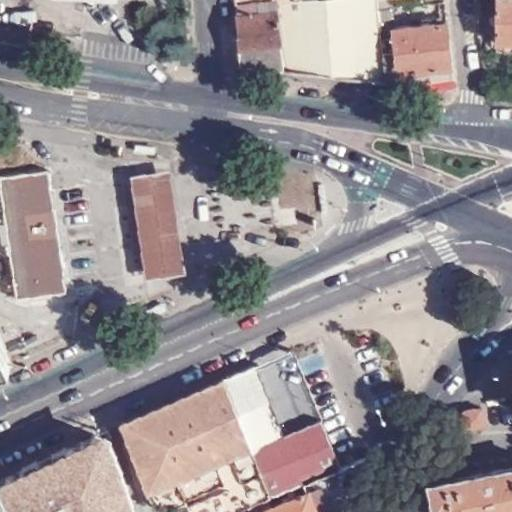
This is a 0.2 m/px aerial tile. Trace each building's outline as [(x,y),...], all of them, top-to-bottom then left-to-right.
[(277,0),(269,0),(234,3),(238,65),(283,69),(277,0)] [(277,0),(283,69),(330,75),(324,0),(277,0)] [(376,0),(324,0),(330,75),(385,82),(382,52),(379,30),(376,0)] [(511,0),(495,0),(495,41),(511,41),(511,0)] [(451,68),(446,25),(391,29),(393,51),(396,73),(451,68)] [(391,29),(379,30),(382,52),(393,51),(391,29)] [(48,168),(0,175),(0,183),(19,296),(67,289),(48,168)] [(171,168),(132,173),(147,279),(186,274),(171,168)] [(0,399),(21,390),(0,337),(0,399)] [(253,363),(222,376),(251,444),(274,496),(341,469),(325,433),(319,418),(308,423),(282,434),(253,363)] [(147,491),(175,479),(251,444),(222,376),(120,421),(147,491)] [(358,409),(380,401),(372,377),(350,385),(358,409)] [(482,406),(464,409),(467,426),(485,423),(482,406)] [(305,414),(308,423),(319,418),(316,410),(305,414)] [(0,473),(0,511),(130,511),(135,510),(102,427),(0,473)] [(274,496),(251,444),(175,479),(189,511),(235,511),(262,501),(274,496)] [(274,496),(262,501),(266,511),(342,511),(349,488),(366,460),(341,469),(274,496)] [(511,511),(511,469),(429,485),(434,509),(439,508),(439,511),(511,511)] [(183,507),(184,511),(189,511),(175,479),(147,491),(154,500),(160,505),(168,508),(176,508),(183,507)]
